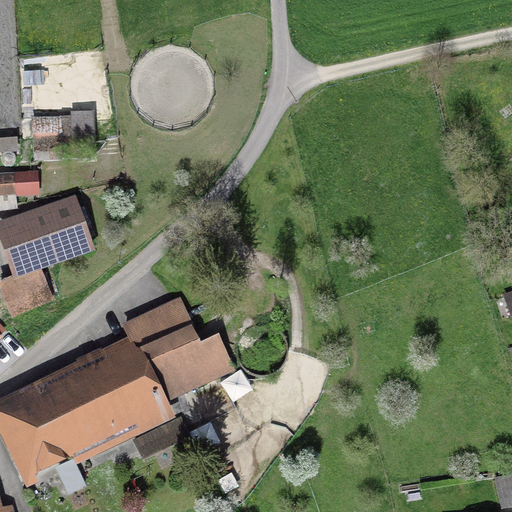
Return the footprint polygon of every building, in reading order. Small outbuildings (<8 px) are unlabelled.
[(96,145),(95,112),(71,113),(71,117),(32,118),(34,161),(62,160),(62,146),(96,145)] [(0,154),(19,153),(18,138),(0,139),(0,154)] [(17,197),(40,195),(38,172),(0,174),(0,212),(18,211),(17,197)] [(95,253),(76,196),(0,222),(0,241),(13,278),(14,281),(42,272),(95,253)] [(13,278),(0,283),(0,290),(12,318),(54,300),(42,272),(14,281),(13,278)] [(511,318),(511,292),(503,295),(504,298),(496,300),(502,319),(510,317),(511,319),(511,318)] [(191,325),(193,324),(181,298),(122,326),(128,339),(102,351),(101,350),(76,361),(78,364),(0,401),(0,436),(26,491),(39,485),(36,479),(56,470),(69,495),(86,487),(77,468),(133,441),(176,421),(175,420),(168,405),(236,374),(218,336),(201,344),(191,325)] [(176,421),(133,441),(142,461),(191,438),(181,417),(175,420),(176,421)] [(511,474),(493,479),(500,511),(511,508),(511,474)] [(0,511),(13,511),(12,507),(3,510),(0,500),(0,511)]
